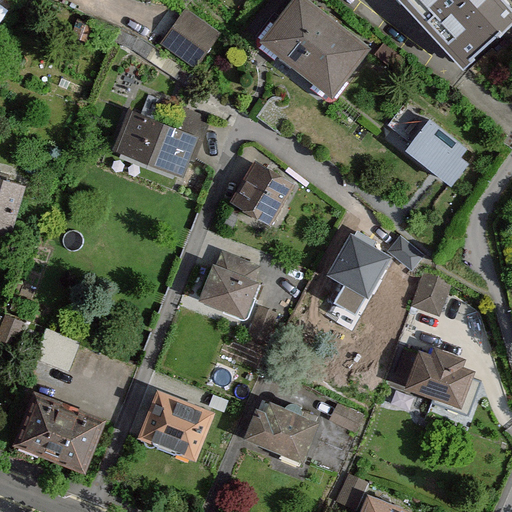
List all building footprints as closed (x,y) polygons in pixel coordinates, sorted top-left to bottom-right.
[(301,0),(275,0),(246,38),(324,98),(363,48),(301,0)] [(391,0),(452,63),(462,54),(458,50),(482,28),(487,33),(510,11),(503,4),(500,7),(493,0),(391,0)] [(178,6),(153,42),(189,67),(214,30),(178,6)] [(165,124),(121,107),(104,149),(174,177),(181,157),(189,160),(206,118),(172,105),(165,124)] [(419,115),(392,150),(442,187),(462,161),(452,154),(459,145),(419,115)] [(246,159),(223,200),(266,224),(289,182),(246,159)] [(0,179),(0,235),(1,235),(17,185),(0,179)] [(341,231),(319,273),(361,296),(384,254),(341,231)] [(203,261),(189,300),(234,317),(255,263),(217,249),(211,264),(203,261)] [(419,272),(408,304),(434,313),(446,281),(419,272)] [(254,303),(241,335),(260,342),(272,310),(254,303)] [(38,329),(27,358),(64,372),(76,343),(38,329)] [(410,349),(395,386),(453,408),(468,370),(456,365),(459,357),(425,344),(421,354),(410,349)] [(147,387),(129,435),(169,450),(168,455),(186,462),(206,409),(147,387)] [(4,442),(75,470),(96,417),(25,389),(4,442)] [(247,406),(234,438),(294,463),(312,419),(261,399),(257,410),(247,406)] [(331,402),(323,418),(354,431),(361,414),(331,402)] [(360,491),(351,511),(388,511),(391,504),(360,491)]
